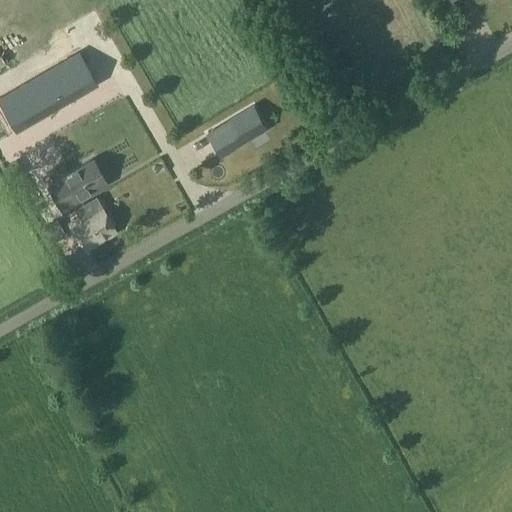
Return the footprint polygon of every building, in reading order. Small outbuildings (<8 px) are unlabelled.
[(28,57),(50,47),(26,0),(0,0),(0,87),(1,90),(36,73),(28,57)] [(78,52),(0,97),(0,103),(16,131),(34,121),(32,117),(77,91),(79,95),(97,84),(78,52)] [(220,154),(265,127),(253,106),(208,133),(220,154)] [(56,126),(40,132),(44,147),(61,142),(56,126)] [(81,199),(79,196),(105,181),(93,159),(67,174),(63,166),(50,174),(54,181),(47,185),(62,210),(81,199)] [(80,218),(69,224),(84,251),(116,232),(96,198),(75,210),(80,218)]
